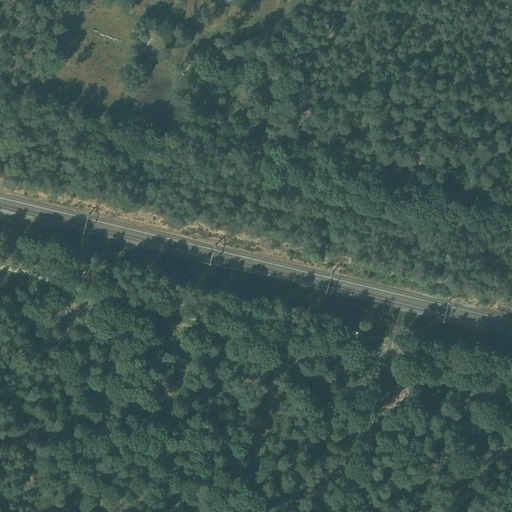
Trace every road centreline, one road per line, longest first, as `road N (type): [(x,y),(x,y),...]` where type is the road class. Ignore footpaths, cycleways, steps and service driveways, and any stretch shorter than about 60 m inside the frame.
road 1 (track): [(0,138),(511,263)]
road 2 (track): [(0,276),(511,397)]
road 3 (track): [(283,343),(250,511)]
